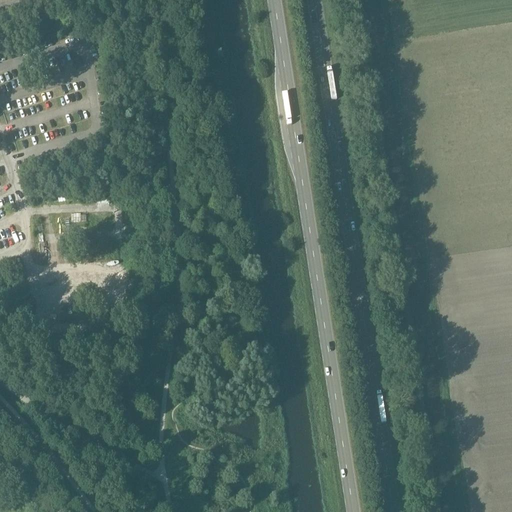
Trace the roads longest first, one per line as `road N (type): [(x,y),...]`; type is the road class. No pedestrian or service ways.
road 1 (primary): [(391,511),(311,0)]
road 2 (primary): [(275,0),(354,511)]
